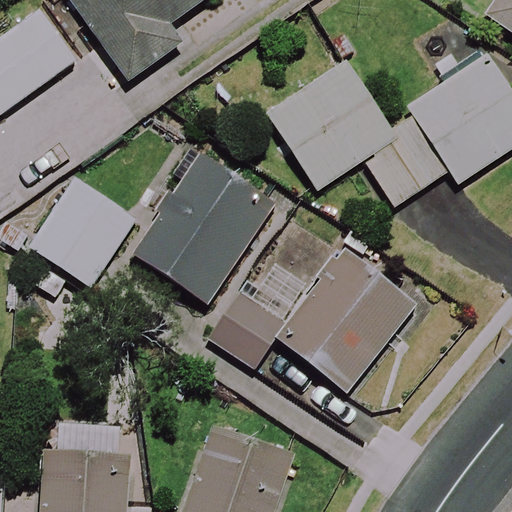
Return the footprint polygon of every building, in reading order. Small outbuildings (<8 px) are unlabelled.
[(209,0),(66,0),(125,86),(180,49),(167,29),(209,0)] [(511,0),(498,0),(484,21),(511,40),(511,0)] [(0,119),(74,66),(38,17),(0,44),(0,119)] [(511,153),(511,103),(478,53),(436,82),(440,88),(384,126),(345,68),(267,120),(318,195),(363,165),(394,211),(447,175),(457,190),(511,153)] [(269,212),(198,165),(134,262),(205,309),(269,212)] [(48,265),(32,289),(52,302),(68,278),(89,292),(134,225),(74,185),(29,252),(48,265)] [(239,302),(207,345),(252,378),(275,348),(346,401),(412,312),(344,261),(287,338),(239,302)] [(174,511),(272,511),(291,460),(204,428),(174,511)] [(36,511),(121,511),(124,463),(40,458),(36,511)]
